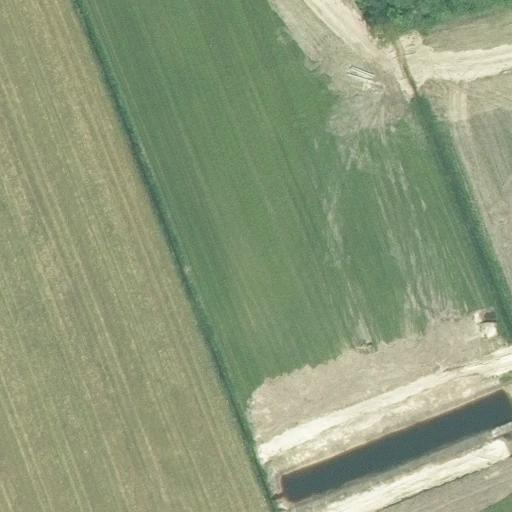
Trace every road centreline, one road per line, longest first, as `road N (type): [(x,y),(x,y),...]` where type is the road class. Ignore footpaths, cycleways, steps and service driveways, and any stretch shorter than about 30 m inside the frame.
road 1 (residential): [(427,63),(480,205),(235,294)]
road 2 (residential): [(342,511),(511,444)]
road 3 (residential): [(316,0),(360,38),(427,63)]
road 4 (residential): [(238,0),(120,43)]
